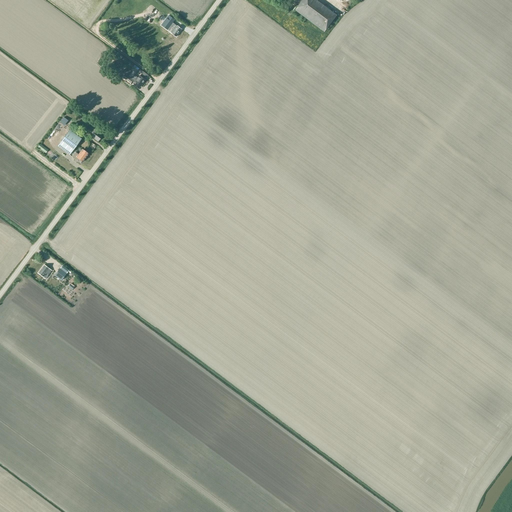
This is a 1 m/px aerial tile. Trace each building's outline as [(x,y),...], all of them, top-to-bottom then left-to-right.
[(337,16),(316,0),(302,0),(295,10),(324,32),(337,16)] [(340,0),(337,0),(334,6),(338,9),(343,2),(340,0)] [(342,14),(338,18),(342,22),(346,18),(342,14)] [(175,20),(169,16),(161,25),(176,37),(182,29),(173,23),(175,20)] [(132,79),(125,74),(122,79),(125,82),(130,85),(133,81),(135,83),(135,82),(141,87),(146,80),(140,76),(139,78),(134,75),(132,79)] [(82,139),(69,130),(57,146),(69,155),(82,139)] [(98,141),(102,136),(96,131),(91,137),(98,141)] [(40,144),(37,147),(45,153),(48,150),(40,144)] [(82,162),(88,154),(82,149),(78,155),(75,152),(72,157),(77,161),(78,159),(82,162)] [(46,279),(51,271),(44,265),(38,273),(46,279)] [(65,275),(66,274),(69,270),(62,265),(60,269),(55,275),(61,280),(62,279),(65,275)]
